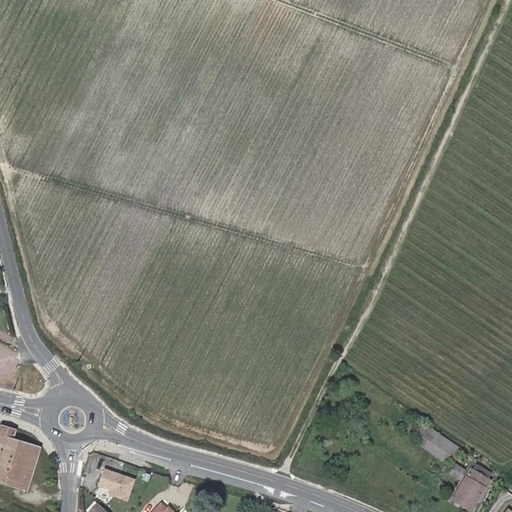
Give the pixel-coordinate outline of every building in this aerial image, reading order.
[(427,434),(431,428),(423,423),(419,429),(427,434)] [(16,431),(2,426),(0,433),(0,481),(26,490),(40,449),(13,439),(16,431)] [(427,434),(436,440),(440,434),(431,428),(427,434)] [(427,434),(424,440),(432,446),(436,440),(427,434)] [(440,434),(436,440),(432,446),(445,454),(447,451),(456,457),(462,449),(440,434)] [(475,464),(478,459),(468,453),(465,457),(475,464)] [(459,480),(467,468),(458,462),(450,474),(459,480)] [(477,464),(472,471),(489,481),(493,474),(477,464)] [(126,499),(133,478),(103,468),(97,485),(111,489),(110,494),(126,499)] [(489,481),(472,471),(471,470),(453,499),(473,511),(490,482),(489,481)] [(89,511),(108,511),(97,501),(88,511),(89,511)]
